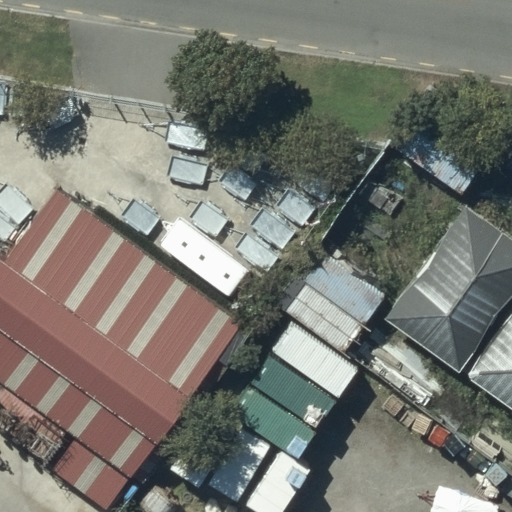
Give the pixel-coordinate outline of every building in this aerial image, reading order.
[(501,131),(435,85),(416,112),(482,158),(501,131)] [(480,160),(415,114),(397,139),(462,185),(480,160)] [(231,280),(44,142),(0,200),(0,346),(117,433),(231,280)] [(511,282),(511,226),(463,193),(383,309),(458,361),(511,282)] [(383,287),(320,240),(301,266),(364,313),(383,287)] [(341,340),(360,315),(299,269),(280,295),(341,340)] [(408,400),(278,302),(258,329),(387,427),(408,400)] [(511,303),(469,364),(511,396),(511,303)] [(125,475),(70,434),(51,459),(106,500),(125,475)] [(244,511),(168,454),(147,482),(186,511),(244,511)]
